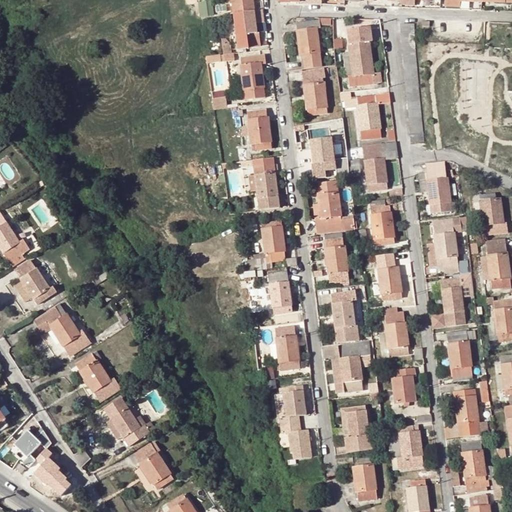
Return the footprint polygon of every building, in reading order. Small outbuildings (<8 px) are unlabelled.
[(231,0),(233,13),(244,11),(242,0),(231,0)] [(242,0),(244,11),(252,10),(250,0),(242,0)] [(207,16),(204,1),(196,2),(199,17),(207,16)] [(249,47),(258,46),(256,32),(255,32),(254,24),(259,24),(263,24),(262,22),(261,10),(252,11),(252,10),(244,11),(249,47)] [(238,49),(249,47),(244,11),(233,13),(238,49)] [(299,55),(302,55),(304,68),(321,66),(316,29),(320,28),(319,19),(295,22),(299,55)] [(411,142),(425,141),(415,23),(401,24),(411,142)] [(373,83),(367,36),(351,38),(353,51),(348,52),(352,75),(347,76),(349,86),(373,83)] [(333,39),(334,48),(342,47),(341,39),(333,39)] [(232,61),(230,53),(218,55),(220,63),(232,61)] [(220,63),(218,55),(203,57),(205,65),(220,63)] [(264,64),(263,55),(239,58),(243,92),(239,93),(240,100),(264,97),(259,64),(264,64)] [(324,77),(322,69),(301,72),(307,115),(327,113),(322,77),(324,77)] [(224,96),(223,90),(208,92),(209,98),(224,96)] [(338,93),(339,101),(342,100),(350,99),(349,91),(338,93)] [(350,99),(342,100),(343,108),(355,106),(360,140),(379,138),(376,104),(389,102),(388,93),(354,98),(354,99),(350,99)] [(226,107),(224,96),(209,98),(211,109),(226,107)] [(269,148),(265,110),(246,113),(250,149),(255,148),(255,150),(269,148)] [(324,138),(323,125),(308,127),(313,164),(318,164),(318,169),(328,168),(327,162),(333,162),(330,138),(324,138)] [(394,143),(380,144),(381,152),(395,150),(394,143)] [(381,152),(380,144),(360,146),(366,191),(386,188),(382,159),(396,157),(395,150),(381,152)] [(278,208),(273,174),(277,174),(276,167),(272,168),(271,158),(262,159),(252,160),(253,174),(256,191),(258,210),(267,209),(278,208)] [(450,211),(445,170),(425,173),(430,213),(450,211)] [(319,214),(311,215),(313,235),(341,231),(335,179),(315,181),(317,200),(319,214)] [(492,200),(491,193),(478,195),(483,235),(506,232),(505,222),(501,223),(498,199),(492,200)] [(309,201),(311,215),(319,214),(317,200),(309,201)] [(384,206),(383,200),(367,202),(373,248),(393,245),(388,206),(384,206)] [(0,251),(1,253),(10,267),(22,259),(20,254),(27,250),(21,240),(18,243),(0,215),(0,251)] [(443,219),(432,221),(435,245),(438,266),(443,265),(444,273),(458,271),(452,224),(444,225),(443,219)] [(283,260),(284,267),(294,266),(293,260),(285,260),(279,221),(260,224),(264,254),(269,253),(270,262),(283,260)] [(348,276),(343,233),(322,235),(328,282),(336,281),(336,278),(348,276)] [(486,248),(505,245),(504,239),(485,241),(486,248)] [(429,246),(432,266),(438,266),(435,245),(429,246)] [(510,286),(505,245),(486,248),(491,288),(510,286)] [(247,269),(263,268),(262,256),(246,258),(247,269)] [(13,270),(20,281),(31,298),(35,304),(55,292),(51,285),(48,288),(29,259),(13,270)] [(381,262),(382,269),(377,269),(380,299),(401,296),(397,267),(393,267),(392,261),(381,262)] [(292,313),(286,271),(267,274),(272,316),(292,313)] [(445,327),(465,324),(459,278),(439,280),(445,327)] [(14,286),(25,303),(31,298),(20,281),(14,286)] [(355,300),(355,292),(330,294),(336,342),(358,340),(356,324),(354,324),(351,300),(355,300)] [(511,338),(511,301),(511,300),(493,302),(498,341),(511,338)] [(49,327),(66,352),(79,344),(81,347),(88,343),(82,333),(79,335),(59,305),(34,321),(41,332),(49,327)] [(403,312),(396,313),(395,307),(382,308),(388,354),(408,351),(403,312)] [(299,368),(293,326),(274,329),(280,371),(299,368)] [(474,339),(473,330),(446,333),(452,378),(472,375),(467,340),(474,339)] [(336,347),(338,358),(341,380),(333,381),(335,393),(363,389),(358,357),(369,355),(367,342),(336,347)] [(69,356),(81,347),(79,344),(66,352),(69,356)] [(109,380),(91,354),(75,364),(99,403),(120,389),(113,378),(109,380)] [(511,354),(500,357),(505,397),(511,395),(511,354)] [(331,359),(333,381),(341,380),(338,358),(331,359)] [(390,373),(394,402),(402,401),(408,400),(414,399),(411,376),(414,375),(413,367),(396,369),(396,372),(390,373)] [(476,381),(477,396),(487,395),(485,380),(476,381)] [(281,426),(299,424),(298,416),(306,415),(301,385),(288,387),(289,392),(282,393),(286,418),(279,419),(281,426)] [(473,388),(453,391),(459,436),(479,434),(473,388)] [(126,443),(131,451),(148,440),(152,437),(147,429),(142,432),(120,398),(104,409),(126,443)] [(338,401),(342,435),(347,435),(344,406),(364,404),(363,399),(338,401)] [(367,433),(364,404),(344,406),(347,435),(342,435),(344,449),(371,446),(370,433),(367,433)] [(308,430),(300,431),(299,424),(281,426),(282,434),(288,433),(289,439),(309,437),(308,430)] [(423,466),(417,425),(397,427),(401,457),(396,458),(397,469),(423,466)] [(36,433),(35,431),(19,440),(28,457),(53,442),(45,428),(36,433)] [(294,460),(312,458),(309,437),(289,439),(291,453),(293,452),(294,460)] [(486,490),(480,441),(460,444),(466,493),(486,490)] [(172,479),(150,444),(133,455),(156,489),(172,479)] [(46,466),(39,472),(65,498),(81,482),(48,450),(39,459),(46,466)] [(370,452),(345,454),(350,500),(376,497),(370,452)] [(503,462),(501,452),(494,454),(495,462),(503,462)] [(26,468),(21,464),(16,470),(21,474),(26,468)] [(458,487),(456,468),(449,469),(451,487),(458,487)] [(499,489),(497,474),(491,474),(493,489),(499,489)] [(428,511),(424,479),(408,481),(410,487),(404,488),(407,511),(428,511)] [(193,511),(182,494),(166,505),(170,511),(193,511)] [(489,511),(487,496),(467,498),(468,511),(489,511)]
